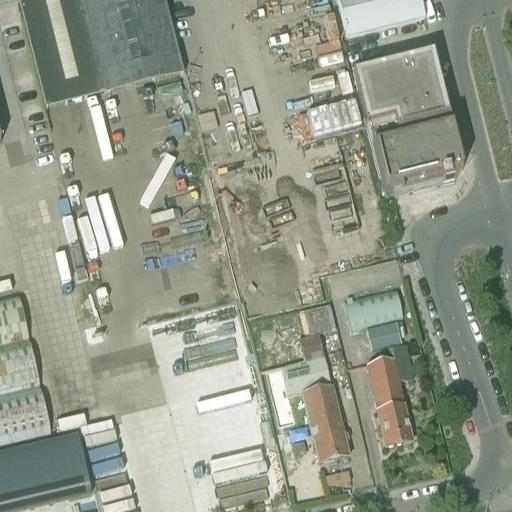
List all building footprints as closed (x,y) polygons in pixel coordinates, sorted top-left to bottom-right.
[(163,0),(16,0),(45,111),(183,76),(163,0)] [(335,0),(346,41),(423,22),(417,0),(335,0)] [(351,76),(356,93),(383,203),(454,185),(461,172),(436,73),(432,55),(351,76)] [(341,305),(347,335),(402,322),(395,292),(341,305)] [(0,302),(0,352),(29,345),(17,298),(0,302)] [(396,327),(366,334),(370,354),(400,347),(396,327)] [(29,345),(0,352),(0,400),(40,391),(29,345)] [(376,356),(378,366),(391,363),(396,386),(411,383),(404,350),(376,356)] [(323,360),(303,365),(281,371),(288,400),(301,397),(330,390),(323,360)] [(391,363),(378,366),(366,369),(385,451),(410,445),(396,386),(391,363)] [(347,460),(342,437),(330,390),(301,397),(318,467),(347,460)] [(40,391),(0,400),(0,450),(50,438),(40,391)] [(76,439),(0,457),(0,511),(30,511),(90,498),(76,439)]
